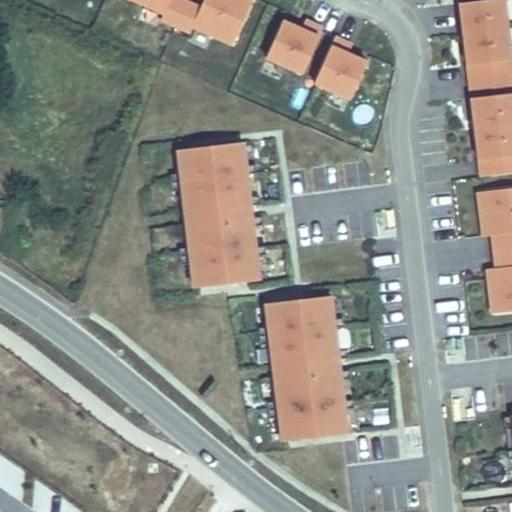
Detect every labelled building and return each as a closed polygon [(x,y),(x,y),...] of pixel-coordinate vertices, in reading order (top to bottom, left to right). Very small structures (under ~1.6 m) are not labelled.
[(234,47),(250,0),(201,0),(201,3),(191,0),(124,0),(159,12),(156,21),(234,47)] [(494,30),(490,0),(447,5),(451,36),(494,30)] [(349,103),(366,60),(322,42),(323,37),(279,19),(255,78),(304,98),(309,86),(349,103)] [(500,78),(494,30),(451,36),(456,84),(500,78)] [(505,126),(500,78),(456,84),(462,131),(505,126)] [(511,174),(505,126),(462,131),(468,179),(511,174)] [(235,145),(170,153),(178,216),(242,208),(235,145)] [(511,250),(511,189),(464,195),(468,230),(477,228),(479,238),(481,255),(511,250)] [(0,248),(12,254),(12,200),(0,200),(0,248)] [(242,208),(178,216),(179,226),(244,219),(242,208)] [(244,219),(179,226),(187,290),(251,282),(244,219)] [(479,238),(477,228),(468,230),(469,239),(479,238)] [(511,312),(511,250),(481,255),(483,271),(484,281),(475,282),(479,316),(511,312)] [(484,281),(483,271),(473,272),(475,282),(484,281)] [(323,298),(259,306),(267,370),(331,362),(323,298)] [(331,362),(267,370),(268,380),(332,372),(331,362)] [(268,380),(276,443),(340,435),(332,372),(268,380)]
